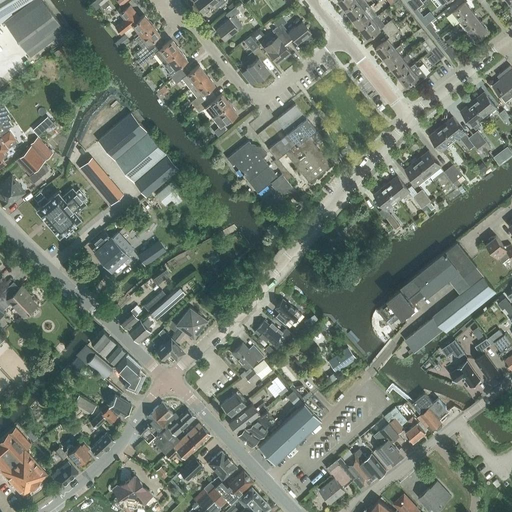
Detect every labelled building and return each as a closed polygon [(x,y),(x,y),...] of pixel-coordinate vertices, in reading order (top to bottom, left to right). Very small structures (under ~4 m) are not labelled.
[(0,0),(0,22),(12,13),(11,11),(29,0),(0,0)] [(34,0),(5,22),(31,56),(31,57),(66,30),(42,0),(34,0)] [(107,0),(95,0),(91,4),(96,9),(101,6),(104,9),(110,4),(107,0)] [(217,8),(226,0),(194,0),(195,0),(203,11),(214,3),(217,8)] [(338,0),(339,0),(346,10),(358,0),(338,0)] [(358,0),(346,10),(354,19),(370,6),(365,0),(358,0)] [(408,0),(407,1),(415,11),(418,8),(411,0),(408,0)] [(462,20),(474,10),(466,1),(454,10),(462,20)] [(133,25),(140,34),(152,24),(144,15),(140,18),(130,5),(120,13),(125,19),(116,26),(122,34),(133,25)] [(235,14),(240,10),(236,6),(226,14),(229,19),(217,28),(225,38),(243,24),(235,14)] [(354,19),(361,29),(378,15),(370,6),(354,19)] [(426,18),(418,8),(415,11),(422,20),(425,18),(426,18)] [(481,20),(474,10),(462,20),(469,30),(481,20)] [(383,27),(386,32),(396,24),(391,19),(385,24),(378,15),(361,29),(369,38),(383,27)] [(422,20),(422,21),(426,26),(430,22),(427,17),(426,18),(425,18),(422,20)] [(477,39),(489,30),(481,20),(469,30),(477,39)] [(294,38),(297,42),(311,32),(302,21),(289,31),(282,23),(278,26),(290,41),(294,38)] [(160,34),(152,24),(140,34),(141,34),(135,38),(142,47),(136,52),(141,57),(150,50),(159,42),(156,37),(160,34)] [(384,57),(396,47),(392,42),(397,39),(393,35),(400,29),(396,24),(386,32),(390,36),(376,48),(384,57)] [(277,61),(290,51),(285,44),(289,41),(277,26),(272,30),(276,34),(263,44),(277,61)] [(419,30),(426,39),(430,36),(422,27),(419,30)] [(441,36),(433,27),(429,30),(437,39),(441,36)] [(250,48),(257,42),(250,33),(243,39),(250,48)] [(116,42),(115,43),(120,48),(130,40),(125,35),(116,42)] [(426,39),(434,49),(437,46),(430,36),(426,39)] [(437,39),(444,49),(448,46),(441,36),(437,39)] [(153,54),(155,53),(162,62),(179,49),(172,39),(163,46),(159,42),(150,50),(153,54)] [(384,57),(392,66),(404,57),(407,54),(410,52),(405,47),(407,46),(404,41),(400,44),(396,47),(384,57)] [(450,45),(448,46),(444,49),(453,59),(458,55),(450,45)] [(257,78),(258,80),(269,71),(261,60),(267,56),(259,46),(253,50),(259,57),(247,66),(249,68),(243,73),(251,83),(257,78)] [(444,55),(437,46),(434,49),(432,50),(439,59),(444,55)] [(179,49),(162,62),(170,72),(168,73),(172,78),(182,70),(178,66),(187,59),(179,49)] [(30,55),(24,59),(21,54),(5,65),(12,75),(33,60),(30,55)] [(392,66),(399,76),(415,63),(414,63),(411,66),(407,61),(410,58),(407,54),(404,57),(392,66)] [(418,67),(415,63),(399,76),(407,85),(412,81),(415,85),(427,75),(420,65),(418,67)] [(189,88),(207,74),(199,64),(186,75),(182,70),(172,78),(176,83),(182,78),(189,88)] [(501,79),(494,85),(504,97),(511,91),(511,65),(498,75),(501,79)] [(214,84),(207,74),(189,88),(197,97),(191,102),(195,107),(214,92),(210,87),(214,84)] [(171,87),(176,83),(172,78),(167,82),(171,87)] [(485,91),(474,101),(486,116),(498,107),(485,91)] [(205,107),(212,117),(230,103),(222,93),(218,97),(214,92),(195,107),(199,112),(205,107)] [(502,97),(498,100),(502,106),(507,102),(502,97)] [(481,125),(478,122),(486,116),(474,101),(462,110),(474,126),(474,125),(477,128),(481,125)] [(237,112),(230,103),(212,117),(219,126),(214,130),(218,135),(228,128),(224,123),(237,112)] [(4,151),(17,142),(15,140),(16,139),(10,130),(8,128),(12,126),(9,120),(11,119),(7,113),(9,112),(3,104),(0,106),(0,136),(1,137),(0,137),(0,164),(2,165),(4,163),(5,160),(8,158),(4,151)] [(279,140),(274,144),(282,155),(291,148),(308,134),(316,129),(307,117),(306,117),(295,104),(276,119),(287,132),(286,132),(291,139),(283,145),(279,140)] [(500,113),(509,124),(511,121),(511,118),(504,109),(500,113)] [(131,112),(98,140),(114,159),(147,131),(131,112)] [(48,116),(33,129),(38,135),(53,122),(48,116)] [(454,116),(442,126),(454,141),(460,137),(466,132),(454,116)] [(450,151),(447,147),(454,141),(442,126),(430,135),(443,150),(446,154),(450,151)] [(482,145),(487,141),(478,130),(473,134),(482,145)] [(147,131),(114,159),(134,181),(166,153),(147,131)] [(466,132),(460,137),(470,149),(475,145),(469,137),(466,132)] [(308,134),(291,148),(299,159),(295,163),(309,181),(331,164),(308,134)] [(469,137),(475,145),(478,149),(482,145),(473,134),(469,137)] [(33,144),(20,156),(34,170),(52,154),(37,138),(32,143),(33,144)] [(249,140),(227,158),(233,165),(234,163),(258,193),(278,177),(262,157),(267,154),(261,146),(251,145),(251,143),(249,140)] [(491,146),(487,141),(482,145),(486,150),(491,146)] [(274,144),(268,148),(277,159),(273,161),(288,179),(292,176),(277,158),(282,155),(274,144)] [(511,152),(508,147),(495,156),(500,163),(511,153),(511,152)] [(430,150),(418,159),(430,175),(442,165),(430,150)] [(166,153),(134,181),(146,196),(179,168),(166,153)] [(430,175),(418,159),(406,168),(418,184),(430,175)] [(458,179),(463,175),(454,164),(449,168),(458,179)] [(480,164),(477,167),(482,173),(487,168),(484,164),(481,166),(480,164)] [(444,171),(453,183),(454,182),(458,179),(449,168),(444,171)] [(398,175),(386,184),(398,199),(410,190),(398,175)] [(0,199),(0,200),(6,208),(26,193),(13,176),(0,185),(0,199)] [(173,179),(156,194),(164,203),(181,188),(173,179)] [(398,199),(386,184),(375,193),(387,209),(398,199)] [(37,208),(36,209),(37,210),(59,235),(59,236),(60,235),(63,232),(66,236),(73,230),(70,226),(80,218),(81,218),(80,217),(76,212),(86,204),(73,188),(63,196),(59,191),(58,191),(57,191),(48,200),(45,196),(38,202),(41,205),(37,208)] [(430,201),(431,200),(422,189),(418,193),(427,204),(430,201)] [(413,196),(422,208),(427,204),(418,193),(413,196)] [(430,201),(427,204),(429,207),(432,210),(435,208),(430,201)] [(386,217),(395,229),(400,225),(390,212),(386,217)] [(96,250),(111,237),(104,229),(89,243),(96,250)] [(506,247),(496,235),(495,236),(493,237),(491,237),(490,238),(488,240),(488,242),(486,243),(502,263),(511,255),(511,245),(511,243),(506,247)] [(111,270),(123,259),(128,264),(132,259),(128,255),(128,254),(112,236),(111,237),(96,250),(95,251),(111,270)] [(158,239),(137,254),(144,264),(165,250),(158,239)] [(391,300),(379,309),(387,319),(400,310),(404,315),(416,305),(414,302),(426,292),(429,295),(449,278),(453,275),(466,291),(461,294),(405,339),(412,348),(414,351),(415,350),(494,288),(484,276),(477,266),(458,242),(457,242),(389,297),(391,300)] [(162,280),(170,273),(166,267),(152,279),(158,284),(162,280)] [(35,292),(37,298),(43,296),(37,282),(28,286),(31,293),(35,292)] [(36,303),(26,293),(26,292),(20,285),(10,295),(5,289),(0,293),(0,307),(2,310),(2,309),(11,301),(24,315),(36,303)] [(167,295),(150,310),(157,318),(186,293),(179,285),(167,295)] [(162,289),(143,305),(149,312),(150,310),(167,295),(162,289)] [(506,297),(498,303),(503,309),(510,303),(506,297)] [(283,298),(275,307),(280,311),(276,316),(285,324),(288,320),(292,324),(302,313),(295,308),(295,309),(283,298)] [(172,336),(170,337),(176,344),(177,344),(186,332),(194,338),(208,319),(190,305),(176,324),(180,327),(176,332),(172,336)] [(133,307),(118,320),(126,329),(139,319),(136,315),(138,313),(133,307)] [(142,322),(140,320),(128,330),(138,342),(150,332),(146,327),(152,323),(147,317),(142,322)] [(264,319),(254,331),(265,341),(267,339),(272,344),(279,335),(287,341),(295,335),(286,328),(282,332),(271,322),(269,324),(264,319)] [(322,319),(316,324),(320,329),(326,325),(322,319)] [(511,325),(507,320),(501,325),(507,331),(511,325)] [(90,341),(105,355),(116,343),(101,329),(90,341)] [(491,335),(495,340),(501,335),(497,331),(491,335)] [(502,351),(500,352),(511,367),(511,342),(505,333),(494,341),(502,351)] [(170,337),(157,350),(163,357),(170,350),(176,357),(183,351),(176,344),(170,337)] [(487,337),(475,346),(481,355),(476,359),(488,377),(498,370),(486,353),(484,349),(491,343),(487,337)] [(455,339),(442,349),(448,357),(453,353),(457,358),(465,352),(455,339)] [(255,358),(258,361),(263,355),(255,346),(250,351),(242,342),(231,353),(245,368),(255,358)] [(114,363),(125,351),(116,343),(105,355),(114,363)] [(86,363),(87,362),(104,377),(108,372),(112,367),(111,366),(85,345),(77,354),(86,363)] [(348,346),(328,360),(336,372),(356,358),(348,346)] [(127,354),(115,366),(118,369),(130,380),(124,386),(127,389),(128,388),(130,390),(131,390),(133,392),(133,391),(135,393),(136,392),(137,392),(145,376),(144,375),(145,374),(139,369),(141,366),(127,353),(127,354)] [(72,364),(78,369),(84,363),(77,357),(72,364)] [(458,368),(450,373),(456,381),(463,376),(471,386),(481,379),(467,360),(457,367),(458,368)] [(46,361),(38,370),(42,374),(50,365),(46,361)] [(279,366),(289,381),(294,378),(284,363),(279,366)] [(242,378),(252,370),(250,368),(245,371),(244,370),(239,374),(242,378)] [(250,382),(258,375),(253,369),(244,376),(250,382)] [(279,393),(280,395),(288,389),(277,376),(272,381),(273,383),(267,387),(275,396),(279,393)] [(250,393),(255,401),(264,396),(258,387),(250,393)] [(230,414),(245,402),(235,391),(221,403),(230,414)] [(439,419),(449,411),(438,398),(433,402),(424,392),(411,403),(420,414),(429,424),(433,430),(435,428),(437,431),(442,427),(440,424),(442,422),(439,419)] [(108,405),(124,415),(131,404),(115,394),(108,405)] [(318,397),(312,399),(315,409),(321,407),(318,397)] [(96,405),(88,400),(83,408),(91,413),(96,405)] [(139,433),(144,438),(148,441),(164,426),(162,424),(167,420),(166,418),(173,413),(162,400),(155,407),(146,416),(155,425),(152,428),(148,424),(139,433)] [(304,402),(257,446),(274,464),(320,420),(304,402)] [(236,432),(259,412),(252,403),(228,422),(236,432)] [(109,407),(102,414),(106,418),(110,422),(117,416),(109,407)] [(162,424),(164,426),(167,429),(154,441),(165,454),(170,450),(180,440),(176,435),(196,417),(188,408),(179,417),(175,412),(174,414),(167,420),(162,424)] [(254,420),(236,435),(250,446),(267,429),(265,427),(274,419),(266,410),(254,420)] [(101,412),(91,422),(96,427),(106,418),(102,414),(101,412)] [(420,414),(417,416),(426,427),(429,424),(420,414)] [(406,432),(414,441),(425,431),(412,416),(406,421),(411,427),(406,432)] [(390,422),(399,433),(405,428),(396,417),(390,422)] [(388,462),(400,452),(391,441),(399,435),(385,419),(371,431),(382,444),(376,449),(388,462)] [(199,422),(180,440),(170,450),(165,454),(171,459),(178,452),(185,458),(210,434),(199,422)] [(0,469),(7,476),(6,477),(22,496),(48,473),(24,446),(29,442),(14,425),(0,437),(0,469)] [(30,427),(25,431),(33,441),(38,437),(30,427)] [(99,455),(114,440),(106,432),(91,447),(99,455)] [(67,446),(66,449),(68,451),(68,452),(78,464),(90,454),(87,450),(89,448),(83,442),(81,444),(80,442),(74,446),(72,444),(70,444),(67,446)] [(359,448),(354,452),(369,470),(369,471),(375,477),(376,476),(377,477),(386,470),(372,453),(367,457),(359,448)] [(57,453),(62,459),(67,455),(62,449),(57,453)] [(337,459),(337,460),(361,489),(375,477),(369,471),(369,470),(356,454),(354,452),(353,453),(349,449),(337,459)] [(223,479),(237,466),(222,450),(208,463),(219,475),(213,481),(216,485),(223,478),(223,479)] [(203,466),(194,457),(180,470),(188,479),(203,466)] [(61,487),(78,472),(68,460),(51,475),(61,487)] [(361,489),(337,460),(327,468),(334,476),(319,488),(330,501),(345,488),(344,486),(352,479),(360,489),(361,489)] [(161,466),(157,470),(162,476),(165,472),(166,472),(161,466)] [(204,489),(194,498),(197,501),(200,505),(206,511),(214,511),(228,499),(233,505),(233,504),(241,497),(238,495),(253,481),(244,470),(228,485),(227,487),(221,480),(208,493),(204,489)] [(117,484),(117,485),(112,488),(119,497),(124,497),(127,501),(134,502),(138,500),(143,500),(144,501),(153,494),(150,490),(150,489),(142,488),(142,483),(137,483),(138,480),(135,477),(123,485),(117,484)] [(430,487),(419,497),(432,511),(435,511),(445,503),(452,496),(437,481),(430,487)] [(240,499),(247,507),(259,496),(252,487),(240,499)] [(405,494),(395,503),(403,511),(416,511),(419,510),(405,494)] [(247,507),(243,511),(244,511),(250,511),(251,511),(252,511),(263,511),(268,508),(268,505),(259,496),(247,507)] [(366,508),(362,511),(396,511),(379,499),(369,511),(366,508)] [(196,510),(200,505),(197,501),(192,506),(196,510)]
